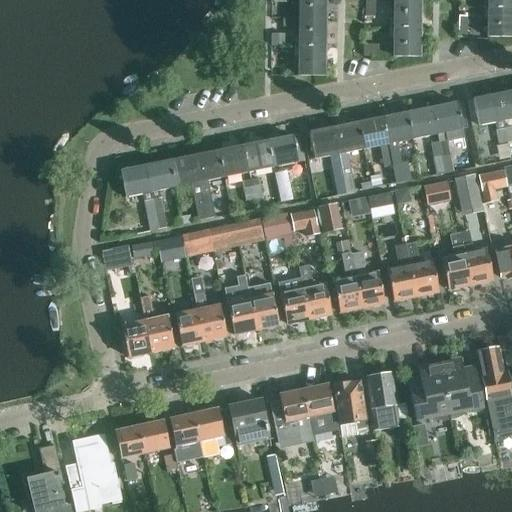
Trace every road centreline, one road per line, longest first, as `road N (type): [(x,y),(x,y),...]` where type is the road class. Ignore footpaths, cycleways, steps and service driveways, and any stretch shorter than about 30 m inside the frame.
road 1 (residential): [(113,399),(83,276),(95,193),(118,143),(511,61)]
road 2 (residential): [(511,313),(113,399)]
